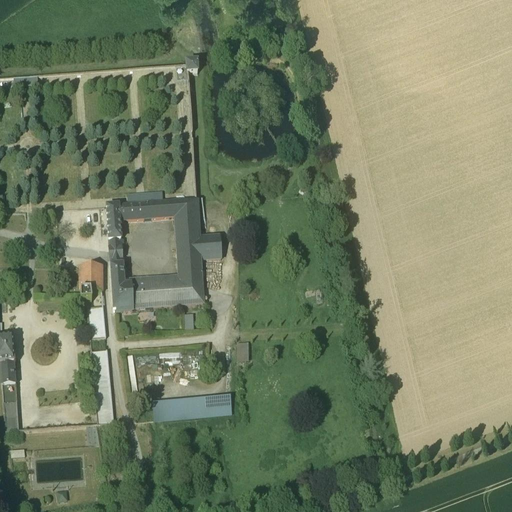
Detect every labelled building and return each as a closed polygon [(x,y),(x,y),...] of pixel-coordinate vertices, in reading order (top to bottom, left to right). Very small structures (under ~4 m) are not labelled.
[(188,65),(185,65),(186,69),(186,76),(188,76),(197,76),(197,74),(197,65),(188,65)] [(37,88),(37,80),(13,82),(13,90),(37,88)] [(180,284),(131,287),(132,311),(202,306),(199,262),(221,260),(219,239),(198,240),(197,231),(196,212),(196,204),(106,209),(108,250),(108,251),(121,250),(121,249),(120,249),(119,223),(175,219),(180,284)] [(205,212),(196,212),(197,231),(206,231),(205,212)] [(121,250),(108,251),(108,256),(109,261),(121,260),(121,255),(121,250)] [(121,260),(109,261),(109,262),(113,312),(132,311),(131,287),(123,288),(121,261),(122,261),(121,260)] [(101,269),(79,269),(80,305),(90,304),(89,295),(101,295),(101,269)] [(103,311),(87,313),(91,342),(106,340),(103,311)] [(0,374),(3,416),(17,415),(12,341),(0,341),(0,374)] [(236,344),(235,361),(247,361),(247,344),(236,344)] [(108,354),(93,355),(98,427),(113,425),(108,354)] [(132,357),(125,358),(131,397),(138,396),(132,357)] [(151,406),(152,423),(230,417),(229,400),(151,406)] [(17,415),(3,416),(5,434),(18,433),(17,415)] [(10,460),(24,459),(24,451),(9,452),(10,460)] [(55,496),(57,505),(66,503),(65,494),(55,496)]
